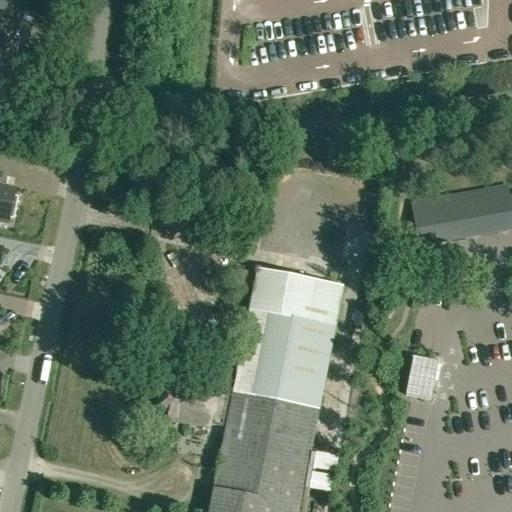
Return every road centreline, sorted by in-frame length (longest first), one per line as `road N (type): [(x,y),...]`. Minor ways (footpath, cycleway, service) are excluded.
road 1 (residential): [(8,511),(86,165),(103,0)]
road 2 (unclassified): [(511,99),(343,121)]
